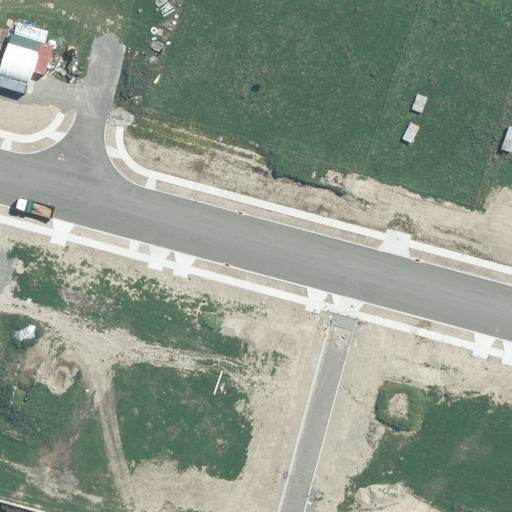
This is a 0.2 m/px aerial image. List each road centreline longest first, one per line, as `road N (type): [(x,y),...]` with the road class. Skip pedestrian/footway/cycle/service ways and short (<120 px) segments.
road 1 (residential): [(0,174),(511,312)]
road 2 (unknown): [(73,194),(126,0)]
